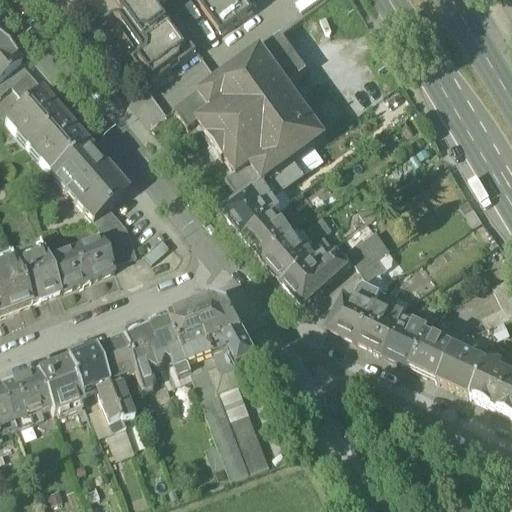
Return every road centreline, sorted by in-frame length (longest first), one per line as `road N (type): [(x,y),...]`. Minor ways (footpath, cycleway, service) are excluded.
road 1 (residential): [(0,7),(229,277)]
road 2 (residential): [(268,324),(511,450)]
road 3 (residential): [(229,277),(0,367)]
road 4 (primary): [(394,0),(511,195)]
road 5 (residential): [(268,324),(371,511)]
